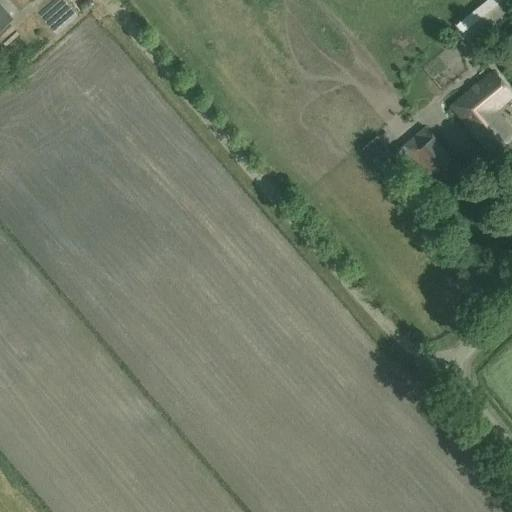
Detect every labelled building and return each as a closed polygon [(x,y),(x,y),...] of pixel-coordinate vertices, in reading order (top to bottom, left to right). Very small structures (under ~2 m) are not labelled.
[(511,7),(511,0),(486,0),(454,26),(468,43),(511,7)] [(0,29),(12,19),(0,5),(0,29)] [(511,136),(511,132),(494,110),(511,95),(492,72),(451,107),(490,154),(511,136)] [(419,189),(452,163),(424,128),(400,146),(402,149),(393,157),(419,189)] [(477,192),(485,202),(493,195),(485,185),(477,192)]
